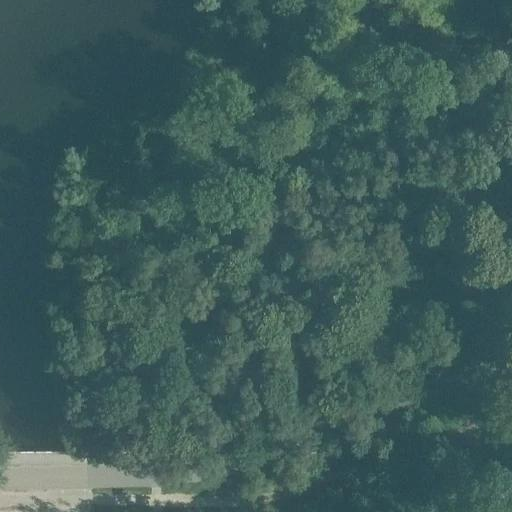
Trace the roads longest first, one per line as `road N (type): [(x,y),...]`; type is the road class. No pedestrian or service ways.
road 1 (unknown): [(0,500),(269,498),(393,450),(477,429)]
road 2 (unknown): [(482,511),(477,429),(485,373)]
